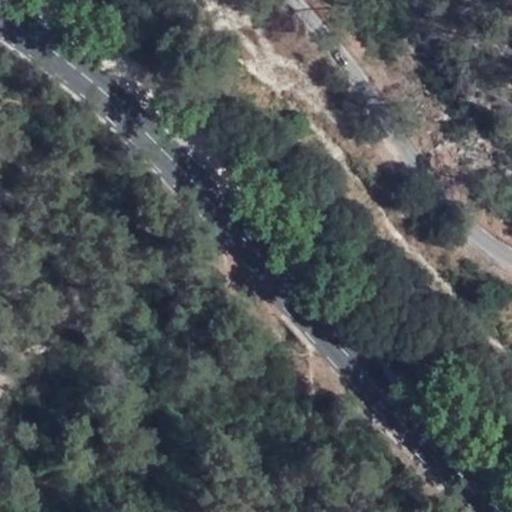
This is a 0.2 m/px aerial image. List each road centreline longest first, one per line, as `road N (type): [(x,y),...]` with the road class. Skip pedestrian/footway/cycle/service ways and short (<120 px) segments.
road 1 (primary): [(0,12),(44,37),(166,146),(416,428),(506,511)]
road 2 (unclassified): [(511,254),(484,239),(420,171),(295,0)]
